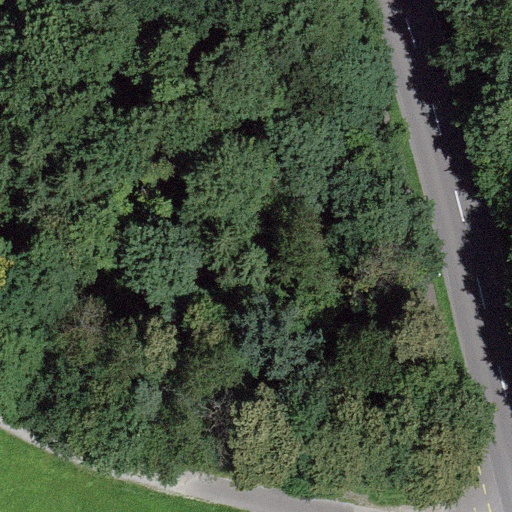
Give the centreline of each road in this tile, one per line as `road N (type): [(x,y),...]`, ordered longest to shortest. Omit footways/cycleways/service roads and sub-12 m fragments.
road 1 (tertiary): [(511,411),(401,0)]
road 2 (track): [(0,408),(101,461),(327,511)]
